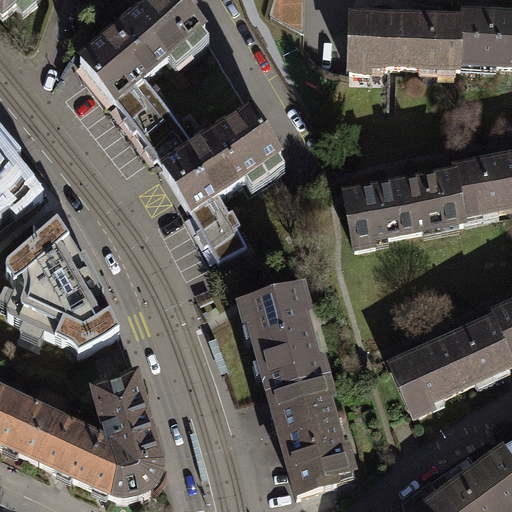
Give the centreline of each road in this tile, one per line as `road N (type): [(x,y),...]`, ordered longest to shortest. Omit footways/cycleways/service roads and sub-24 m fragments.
road 1 (primary): [(13,105),(124,247),(127,291),(163,386),(195,511)]
road 2 (residential): [(372,511),(453,447),(511,414)]
road 3 (residential): [(13,105),(36,84),(70,0)]
